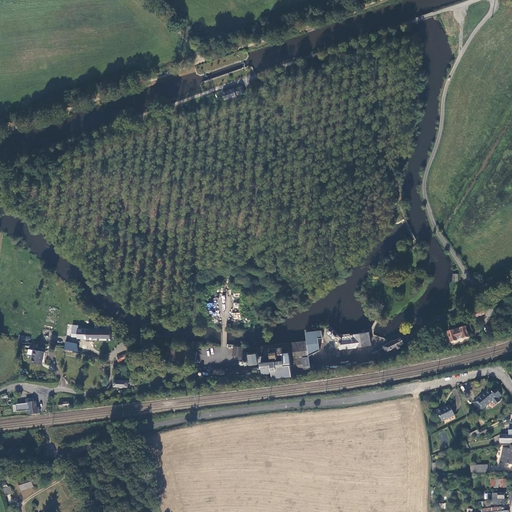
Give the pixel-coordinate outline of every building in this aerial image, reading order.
[(243,89),(244,89),(242,84),(238,86),(238,87),(234,88),(236,94),(240,92),(240,93),(243,92),(243,89)] [(236,94),(234,88),(234,87),(222,92),(224,98),(236,94)] [(112,326),(105,325),(105,329),(82,328),(78,328),(78,325),(72,325),(71,337),(77,338),(78,339),(87,339),(87,340),(106,340),(111,341),(112,326)] [(328,325),(324,329),(325,332),(332,339),(337,334),(328,325)] [(469,336),(466,326),(457,329),(456,327),(453,328),(453,330),(448,332),(450,342),(457,340),(457,339),(462,338),(463,338),(469,336)] [(420,328),(409,334),(411,339),(423,333),(420,328)] [(371,344),(369,331),(360,332),(352,333),(352,337),(339,339),(340,348),(354,346),(371,344)] [(377,360),(387,355),(386,352),(393,349),(394,350),(401,347),(400,344),(408,341),(405,336),(372,353),(374,358),(375,358),(377,360)] [(307,346),(307,340),(261,345),(257,345),(257,351),(248,352),(248,357),(251,357),(252,362),(289,358),(290,363),(269,366),(270,371),(291,370),(291,373),(310,372),(309,357),(307,346)] [(319,345),(307,346),(309,357),(311,357),(315,353),(319,352),(319,345)] [(206,355),(203,347),(197,349),(199,357),(206,355)] [(42,365),(45,353),(30,350),(29,355),(32,356),(31,362),(42,365)] [(126,353),(116,357),(118,362),(128,358),(126,353)] [(475,405),(481,412),(493,402),(496,406),(501,402),(499,400),(502,397),(496,389),(493,392),(492,391),(491,390),(478,401),(479,401),(475,405)] [(30,414),(40,412),(40,411),(38,411),(36,402),(34,402),(29,403),(30,414)] [(443,409),(438,411),(443,422),(455,416),(451,407),(443,410),(443,409)] [(511,435),(509,436),(501,436),(501,444),(511,444),(511,446),(511,447),(511,446),(511,435)] [(511,446),(511,447),(510,449),(504,449),(501,464),(511,465),(511,446)] [(19,482),(23,491),(34,488),(31,478),(19,482)] [(505,505),(505,494),(499,494),(499,495),(494,495),(494,505),(505,505)]
